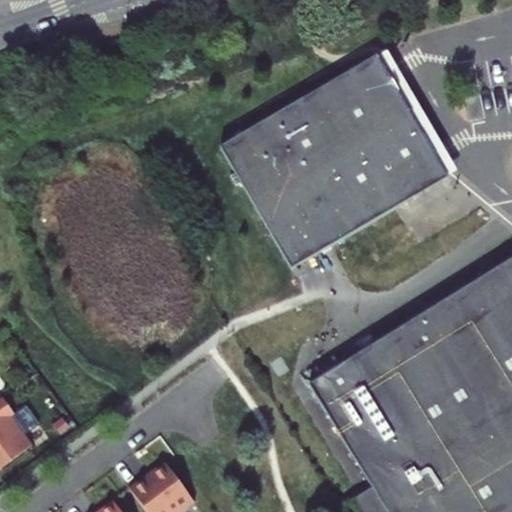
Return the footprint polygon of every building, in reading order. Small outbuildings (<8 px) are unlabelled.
[(397,42),(386,48),(456,169),(467,163),(397,42)] [(228,138),(299,261),(349,232),(362,224),(457,170),(456,169),(386,48),(386,47),(228,138)] [(362,224),(349,232),(354,241),(367,233),(362,224)] [(511,511),(511,247),(307,374),(369,476),(347,490),(360,511),(511,511)] [(0,471),(38,443),(17,415),(21,412),(9,397),(6,399),(0,403),(0,471)] [(171,463),(149,480),(151,483),(173,467),(171,463)] [(136,490),(152,511),(189,511),(201,503),(173,467),(151,483),(149,480),(136,490)] [(113,511),(122,505),(120,502),(107,511),(113,511)]
